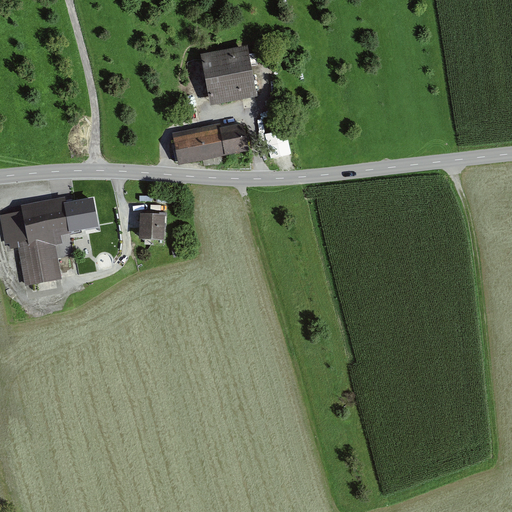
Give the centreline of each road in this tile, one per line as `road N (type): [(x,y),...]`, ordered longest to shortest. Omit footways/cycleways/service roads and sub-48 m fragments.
road 1 (tertiary): [(511,153),(290,178),(96,170),(0,176)]
road 2 (track): [(70,0),(93,88),(96,170)]
